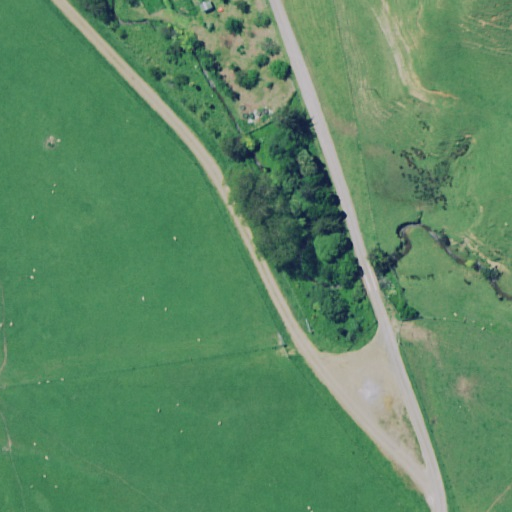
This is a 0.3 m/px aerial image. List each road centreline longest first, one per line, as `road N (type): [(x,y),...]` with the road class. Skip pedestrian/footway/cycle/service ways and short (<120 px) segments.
road 1 (track): [(411,401),(359,393),(309,356),(227,184),(59,0)]
road 2 (unclassified): [(433,511),(431,455),(269,0)]
